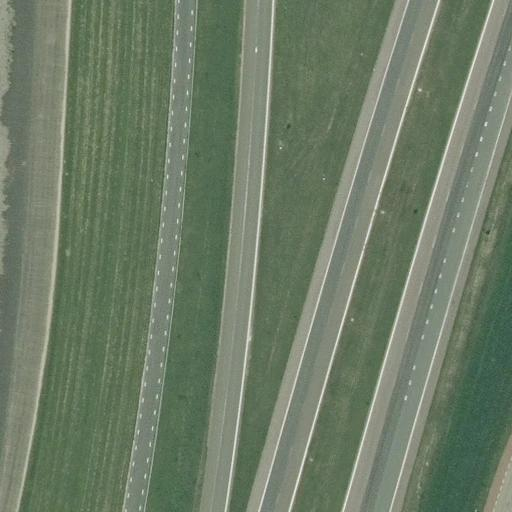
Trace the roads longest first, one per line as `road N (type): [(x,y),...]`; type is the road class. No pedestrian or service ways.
road 1 (motorway): [(423,0),(272,511)]
road 2 (motorway): [(358,511),(509,0)]
road 3 (unclassified): [(132,511),(160,321),(185,0)]
road 4 (motorway): [(266,0),(242,321),(217,511)]
